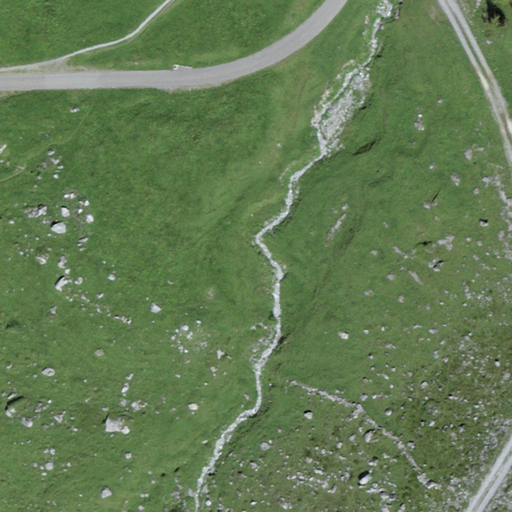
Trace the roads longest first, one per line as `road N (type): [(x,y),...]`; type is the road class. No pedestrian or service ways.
road 1 (unclassified): [(335,0),(303,34),(223,73),(0,83)]
road 2 (track): [(446,0),(511,144)]
